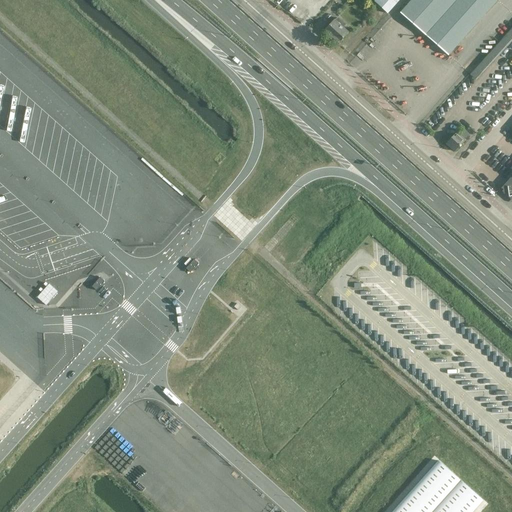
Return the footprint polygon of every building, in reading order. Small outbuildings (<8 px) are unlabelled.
[(375,0),(374,2),(388,14),(399,0),(375,0)] [(448,55),(498,0),(411,0),(400,13),(448,56),(448,55)] [(325,31),(339,44),(339,43),(349,32),(343,27),(344,26),(340,22),(338,23),(335,20),(325,31)] [(477,80),(511,41),(511,26),(470,74),(477,80)] [(465,139),(470,134),(464,128),(459,134),(457,131),(446,143),(445,144),(454,152),(455,151),(466,139),(465,139)] [(511,176),(501,188),(511,197),(511,176)] [(194,259),(186,268),(191,272),(199,263),(194,259)] [(100,277),(92,286),(97,290),(105,281),(100,277)] [(49,284),(37,297),(46,305),(58,291),(49,284)] [(432,511),(461,480),(438,460),(391,511),(432,511)] [(472,511),(483,500),(461,480),(432,511),(472,511)]
